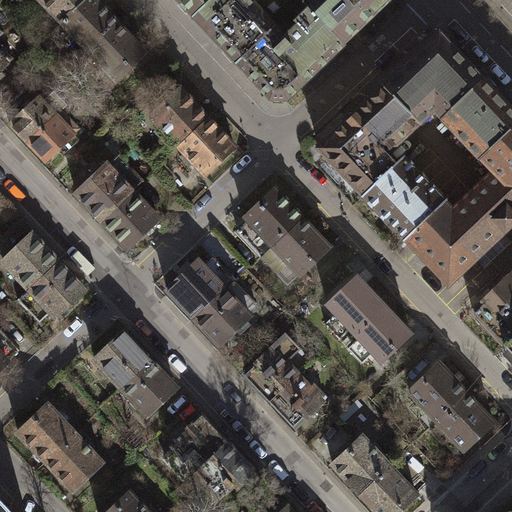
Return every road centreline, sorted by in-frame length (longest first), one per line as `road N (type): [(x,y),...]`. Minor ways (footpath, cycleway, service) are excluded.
road 1 (residential): [(511,400),(274,146)]
road 2 (residential): [(126,291),(333,511)]
road 3 (residential): [(274,146),(429,0)]
road 4 (residential): [(126,291),(274,146)]
road 5 (residential): [(274,146),(137,0)]
road 6 (residential): [(0,158),(126,291)]
road 7 (residential): [(0,408),(126,291)]
